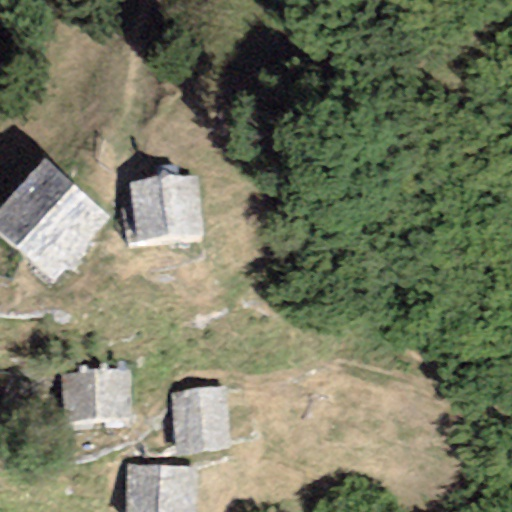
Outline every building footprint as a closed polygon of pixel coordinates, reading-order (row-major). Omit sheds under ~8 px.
[(0,223),(0,244),(54,288),(109,221),(45,169),(0,223)] [(194,183),(126,189),(131,250),(199,244),(194,183)] [(128,371),(63,374),(66,430),(131,427),(128,371)] [(223,392),(170,394),(172,459),(225,457),(223,392)] [(191,511),(192,471),(127,470),(126,511),(191,511)]
